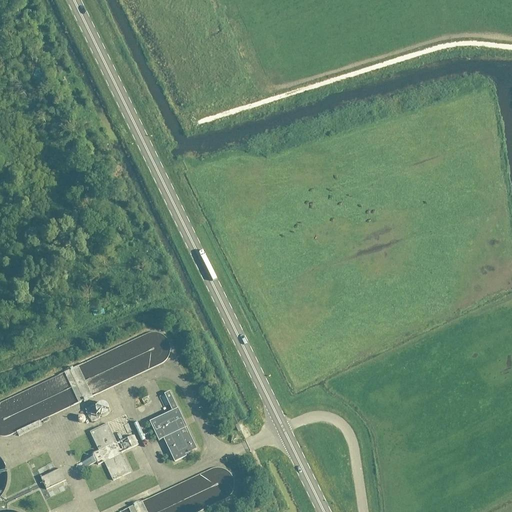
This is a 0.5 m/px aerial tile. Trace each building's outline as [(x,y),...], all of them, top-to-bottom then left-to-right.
[(0,437),(3,438),(7,437),(10,436),(16,433),(38,423),(83,401),(84,403),(88,401),(87,400),(111,388),(159,366),(163,364),(167,360),(169,356),(170,351),(169,346),(167,341),(164,337),(160,335),(157,334),(152,333),(149,334),(145,336),(73,369),(72,368),(68,370),(69,371),(59,376),(0,404),(0,437)] [(178,410),(170,393),(164,395),(172,412),(149,423),(158,442),(165,439),(171,451),(169,452),(174,463),(186,458),(185,456),(196,451),(186,429),(187,429),(178,410)] [(103,404),(102,404),(101,404),(100,404),(99,404),(98,405),(97,406),(96,407),(96,408),(92,407),(85,410),(91,423),(98,420),(100,416),(101,417),(102,417),(103,417),(104,416),(105,416),(106,415),(107,414),(108,413),(108,412),(108,411),(109,410),(108,409),(108,408),(108,407),(107,406),(106,405),(105,404),(104,404),(103,404)] [(40,427),(38,423),(16,433),(18,437),(40,427)] [(121,454),(139,446),(134,436),(117,444),(108,425),(90,434),(98,452),(92,454),(94,457),(76,466),(79,472),(96,463),(98,466),(104,463),(113,482),(131,474),(121,454)] [(200,511),(223,501),(226,499),(228,498),(230,495),(233,491),(234,487),(234,482),(232,478),(229,473),(226,471),(221,469),(217,469),(213,469),(210,470),(137,505),(136,503),(132,505),(133,507),(122,511),(200,511)] [(40,479),(46,491),(65,481),(60,470),(40,479)]
